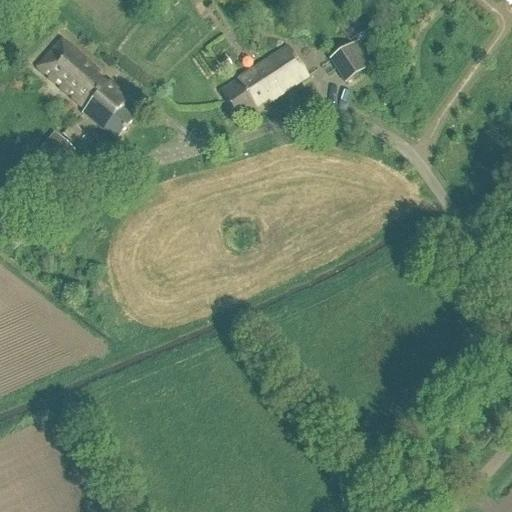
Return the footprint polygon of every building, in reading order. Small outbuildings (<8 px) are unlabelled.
[(0,0),(0,18),(2,21),(18,3),(14,0),(0,0)] [(104,133),(117,144),(138,120),(127,110),(132,104),(62,43),(37,72),(86,114),(82,119),(102,136),(104,133)] [(329,62),(345,85),(374,66),(358,43),(329,62)] [(221,96),(241,125),(308,80),(287,51),(221,96)] [(231,67),(225,58),(215,64),(220,73),(231,67)] [(53,135),(35,156),(55,173),(73,152),(53,135)] [(93,145),(86,138),(73,152),(81,159),(93,145)]
